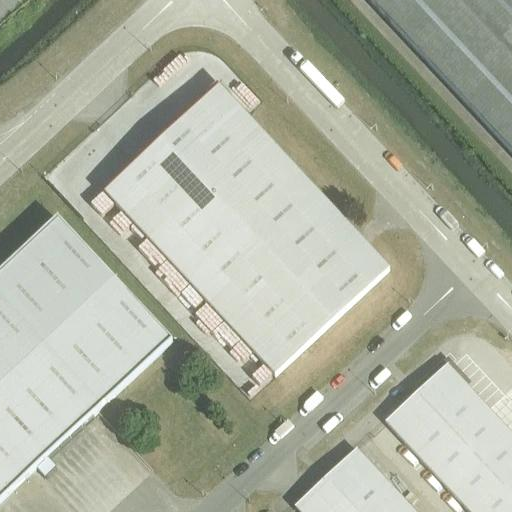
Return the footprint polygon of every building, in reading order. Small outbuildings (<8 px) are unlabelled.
[(511,0),(367,0),(511,154),(511,0)] [(390,272),(348,228),(219,89),(105,196),(275,379),(390,272)] [(58,220),(0,274),(0,504),(172,343),(58,220)] [(511,511),(511,436),(447,367),(386,425),(467,511),(511,511)] [(297,511),(412,511),(357,452),(295,509),(297,511)]
